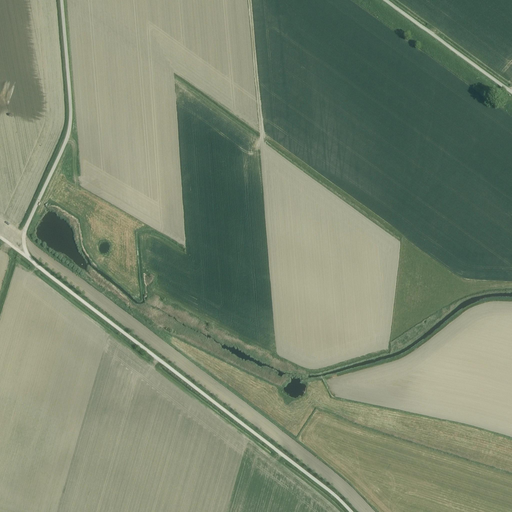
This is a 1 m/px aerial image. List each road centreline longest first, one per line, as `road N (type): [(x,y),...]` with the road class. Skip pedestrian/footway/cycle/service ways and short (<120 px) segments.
road 1 (unclassified): [(61,0),(69,127),(24,229),(26,257),(350,511)]
road 2 (unclassified): [(386,0),(511,92)]
